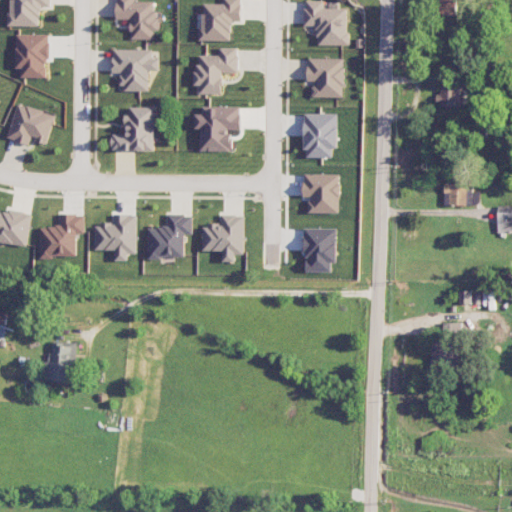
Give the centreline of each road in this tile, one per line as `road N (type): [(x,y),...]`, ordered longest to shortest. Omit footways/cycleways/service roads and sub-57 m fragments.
road 1 (tertiary): [(387,0),(371,511)]
road 2 (residential): [(0,176),(271,184)]
road 3 (residential): [(272,252),(273,0)]
road 4 (residential): [(83,0),(83,182)]
